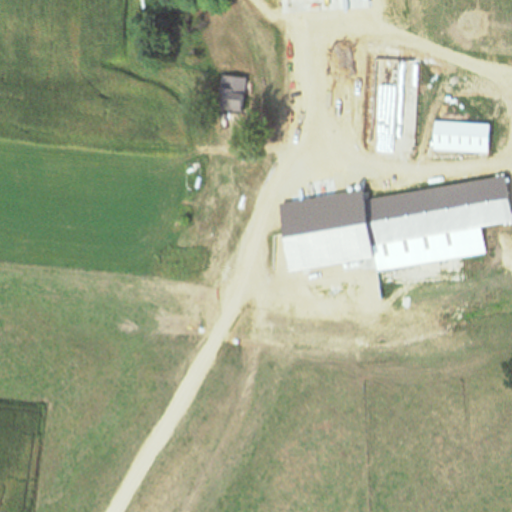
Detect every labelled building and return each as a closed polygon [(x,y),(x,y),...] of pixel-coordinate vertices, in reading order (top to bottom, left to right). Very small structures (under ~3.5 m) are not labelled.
[(360,0),(326,0),(318,99),(353,102),(360,0)] [(246,79),(220,76),(216,111),(242,113),(246,79)] [(276,93),(302,96),(304,81),(278,78),(276,93)] [(491,124),(435,123),(434,152),(490,153),(491,124)] [(310,153),(304,141),(293,146),(298,158),(310,153)] [(330,155),(330,168),(343,168),(343,155),(330,155)] [(485,258),(482,227),(511,223),(511,206),(509,181),(323,202),(325,217),(276,223),(280,254),(303,252),(302,244),(325,242),(326,253),(364,249),(366,272),(485,258)]
